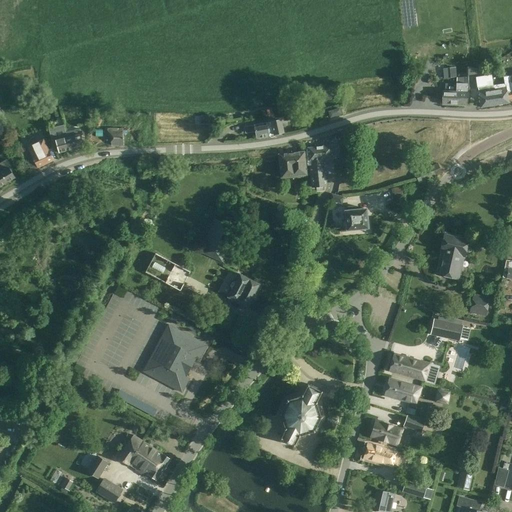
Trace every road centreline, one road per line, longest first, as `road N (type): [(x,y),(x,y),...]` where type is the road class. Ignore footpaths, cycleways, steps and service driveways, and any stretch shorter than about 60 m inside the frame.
road 1 (tertiary): [(511,113),(401,111),(271,142),(75,158),(0,200)]
road 2 (tertiary): [(156,511),(208,427),(298,326)]
road 3 (residential): [(333,511),(371,367),(370,343),(350,311)]
road 4 (tertiary): [(350,311),(455,172)]
road 5 (residential): [(298,326),(296,290),(338,168)]
